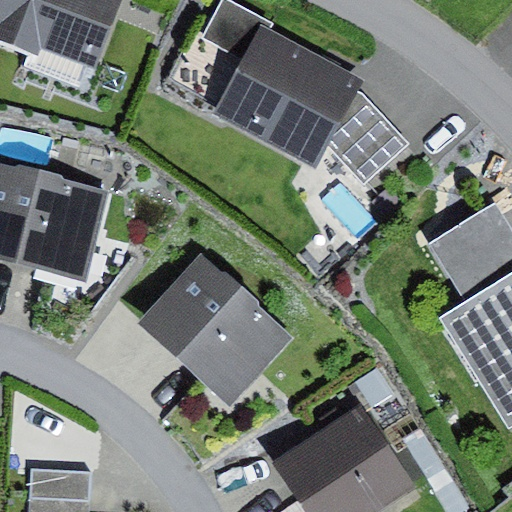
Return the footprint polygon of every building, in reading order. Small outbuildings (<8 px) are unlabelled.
[(0,0),(0,42),(38,57),(41,47),(94,67),(118,0),(0,0)] [(363,82),(271,32),(275,25),(228,0),(223,0),(203,37),(245,60),(215,116),(316,170),(328,147),(357,93),(363,82)] [(412,145),(357,93),(328,147),(364,187),(412,145)] [(13,168),(0,164),(0,261),(83,283),(108,193),(67,181),(61,175),(20,164),(13,168)] [(467,305),(511,276),(511,225),(497,201),(429,245),(467,305)] [(223,273),(203,255),(140,325),(231,407),(294,337),(260,306),(261,301),(227,272),(223,273)] [(511,430),(511,276),(467,305),(440,322),(509,432),(511,430)] [(379,368),(355,383),(373,410),(396,395),(379,368)] [(363,409),(276,468),(306,511),(381,511),(417,487),(363,409)] [(424,432),(404,445),(421,474),(431,468),(443,489),(437,493),(448,511),(465,511),(471,508),(424,432)] [(93,474),(34,471),(33,500),(91,502),(93,474)] [(90,511),(91,502),(33,500),(32,511),(90,511)]
